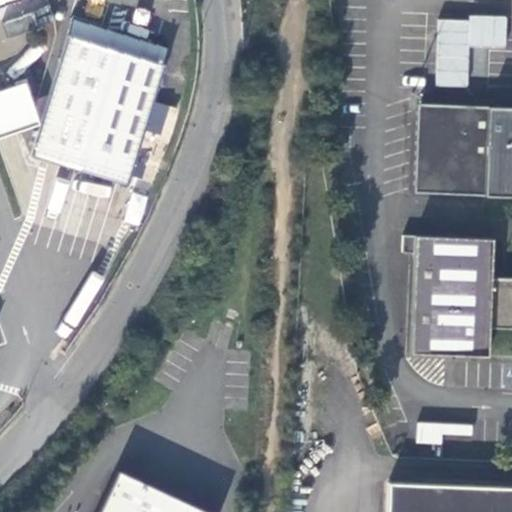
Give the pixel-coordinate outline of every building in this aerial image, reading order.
[(469,19),(439,18),(437,44),(436,85),(470,85),(471,46),(509,47),(510,16),(471,15),(469,19)] [(72,16),(66,34),(162,63),(167,47),(72,16)] [(162,63),(66,34),(29,153),(125,184),(162,63)] [(511,102),(418,98),(414,187),(511,191),(511,273),(491,272),(492,233),(415,230),(411,347),(488,350),(489,321),(511,322),(511,102)] [(139,225),(146,196),(132,193),(125,221),(139,225)] [(417,442),(442,444),(442,434),(472,435),(473,423),(417,421),(417,442)] [(205,511),(113,469),(100,498),(93,511),(205,511)] [(511,511),(511,487),(390,483),(389,511),(511,511)]
